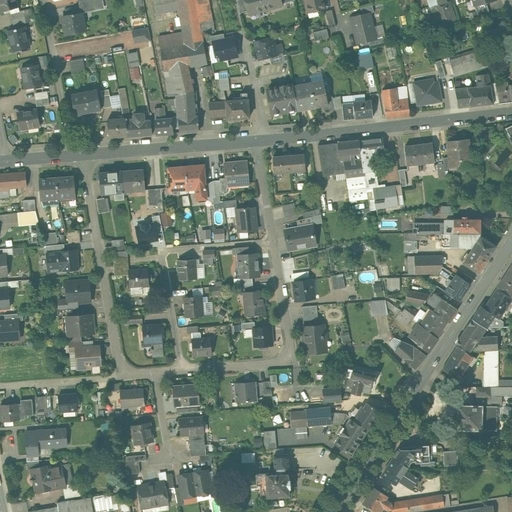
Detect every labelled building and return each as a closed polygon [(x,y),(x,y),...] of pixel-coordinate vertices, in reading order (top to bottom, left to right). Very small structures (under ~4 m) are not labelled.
[(0,0),(0,6),(2,12),(18,7),(15,0),(0,0)] [(91,0),(79,2),(81,12),(93,10),(91,0)] [(102,0),(91,0),(93,10),(104,8),(102,0)] [(154,0),(157,14),(179,10),(177,0),(154,0)] [(196,0),(177,0),(179,10),(183,32),(186,44),(204,41),(203,34),(196,0)] [(209,0),(196,0),(203,34),(215,31),(209,0)] [(245,0),(236,0),(240,13),(249,11),(245,0)] [(259,0),(245,0),(249,11),(249,14),(263,10),(259,0)] [(280,0),(259,0),(263,10),(282,5),(280,0)] [(323,0),(305,0),(308,13),(326,8),(323,0)] [(450,1),(448,2),(446,0),(436,0),(438,5),(436,5),(443,23),(456,20),(450,1)] [(486,3),(475,6),(478,17),(489,14),(486,3)] [(372,4),(360,7),(362,15),(370,13),(374,12),(372,4)] [(332,9),(326,11),(330,28),(336,26),(332,9)] [(23,10),(11,13),(13,19),(25,16),(23,10)] [(82,13),(62,17),(66,35),(86,31),(82,13)] [(362,15),(351,17),(357,43),(369,41),(375,39),(372,26),(373,26),(370,13),(362,15)] [(25,16),(13,19),(14,25),(26,22),(25,16)] [(25,26),(9,30),(14,51),(30,47),(25,26)] [(148,27),(132,30),(135,44),(151,41),(148,27)] [(327,29),(313,32),(315,41),(329,38),(327,29)] [(183,32),(158,37),(160,49),(186,44),(183,32)] [(224,34),(206,37),(207,44),(213,43),(225,40),(224,34)] [(273,37),(255,42),(260,59),(270,57),(277,54),(273,37)] [(386,37),(369,41),(370,46),(387,42),(386,37)] [(225,40),(213,43),(215,52),(218,52),(220,60),(238,56),(234,38),(225,40)] [(186,44),(160,49),(165,71),(189,67),(208,64),(204,41),(186,44)] [(489,46),(449,58),(454,76),(492,64),(489,46)] [(140,65),(137,52),(127,54),(130,67),(140,65)] [(283,53),(277,54),(270,57),(271,64),(285,61),(283,53)] [(374,66),(372,54),(359,56),(361,69),(374,66)] [(46,55),(38,55),(39,67),(46,67),(46,55)] [(83,59),(69,61),(72,75),(86,72),(83,59)] [(446,76),(441,60),(435,62),(440,78),(446,76)] [(37,64),(21,67),(25,88),(41,85),(37,64)] [(213,74),(211,65),(202,67),(204,76),(213,74)] [(131,68),(130,69),(132,79),(141,77),(139,67),(131,68)] [(189,67),(165,71),(166,80),(191,75),(189,67)] [(488,74),(478,75),(479,82),(477,82),(477,86),(468,87),(471,106),(493,104),(488,74)] [(191,75),(166,80),(169,96),(169,106),(170,110),(178,109),(179,117),(197,116),(195,91),(191,75)] [(218,91),(230,90),(228,78),(217,79),(218,91)] [(428,80),(413,82),(418,105),(441,101),(438,82),(429,83),(428,80)] [(324,81),(312,83),(317,107),(328,105),(328,104),(327,99),(324,81)] [(507,82),(496,84),(500,104),(511,102),(511,96),(510,85),(508,85),(507,82)] [(312,83),(294,86),(298,109),(298,110),(316,107),(312,83)] [(286,85),(280,86),(280,87),(267,89),(272,114),(298,109),(294,86),(293,84),(286,86),(286,85)] [(468,87),(455,89),(458,108),(471,106),(468,87)] [(119,89),(122,109),(129,108),(125,88),(119,89)] [(396,88),(382,90),(384,104),(398,103),(396,88)] [(97,90),(72,95),(76,114),(91,111),(91,110),(99,109),(100,110),(101,110),(97,90)] [(48,91),(35,93),(36,100),(49,98),(48,91)] [(241,96),(233,96),(233,99),(226,100),(226,101),(227,117),(227,118),(248,117),(248,92),(241,93),(241,96)] [(109,95),(102,96),(104,109),(111,108),(109,95)] [(49,98),(36,100),(37,106),(50,104),(49,98)] [(336,110),(333,98),(327,99),(328,104),(328,105),(329,111),(336,110)] [(371,100),(354,102),(355,119),(373,117),(371,100)] [(226,101),(210,101),(211,118),(227,117),(226,101)] [(398,103),(384,104),(387,118),(410,116),(410,113),(408,102),(398,103)] [(36,109),(16,113),(19,129),(39,125),(36,109)] [(167,119),(165,109),(154,110),(155,120),(156,135),(173,133),(172,119),(167,119)] [(143,113),(135,114),(133,115),(134,122),(126,123),(128,136),(128,137),(152,135),(151,121),(145,121),(145,114),(143,113)] [(197,116),(179,117),(180,133),(199,131),(197,116)] [(124,118),(108,120),(109,138),(128,136),(126,123),(126,119),(126,118),(124,118)] [(382,138),(359,140),(361,154),(362,159),(364,172),(373,171),(371,154),(384,152),(382,138)] [(468,139),(448,142),(449,157),(451,169),(471,166),(468,139)] [(359,140),(338,143),(339,156),(349,155),(361,154),(359,140)] [(338,143),(319,145),(318,145),(323,177),(346,173),(345,163),(340,164),(339,156),(338,143)] [(432,144),(423,145),(419,145),(421,163),(434,162),(432,143),(432,144)] [(419,145),(414,146),(406,147),(405,147),(407,165),(408,165),(421,163),(419,145)] [(304,154),(273,157),(275,174),(305,171),(304,154)] [(346,178),(350,178),(364,176),(364,172),(362,159),(350,161),(349,155),(339,156),(340,164),(345,163),(346,173),(346,178)] [(245,162),(225,164),(226,179),(226,186),(227,186),(249,184),(248,168),(245,168),(245,162)] [(444,164),(437,165),(438,172),(439,179),(446,178),(445,170),(444,164)] [(204,165),(186,167),(188,189),(196,189),(196,200),(207,199),(205,186),(204,165)] [(186,167),(168,168),(170,191),(180,190),(180,187),(187,187),(187,189),(188,189),(186,167)] [(407,186),(404,169),(399,170),(401,186),(407,186)] [(144,170),(122,172),(124,192),(145,190),(144,170)] [(373,171),(364,172),(364,176),(366,185),(367,191),(373,189),(375,189),(373,171)] [(0,191),(9,191),(9,189),(27,187),(25,172),(0,174),(0,191)] [(122,172),(100,173),(101,194),(114,193),(115,200),(124,200),(124,192),(122,172)] [(74,176),(57,177),(59,199),(76,198),(74,176)] [(367,193),(367,191),(366,185),(364,176),(350,178),(350,186),(351,195),(367,193)] [(57,177),(39,178),(41,200),(59,199),(57,177)] [(375,189),(373,189),(376,209),(398,206),(395,186),(375,189)] [(155,189),(148,189),(150,205),(158,204),(157,200),(156,197),(155,189)] [(368,200),(367,193),(351,195),(347,195),(348,202),(368,200)] [(104,198),(96,199),(99,213),(107,212),(104,198)] [(35,200),(23,200),(24,211),(35,211),(35,200)] [(294,203),(282,206),(285,217),(297,214),(294,203)] [(226,206),(226,216),(234,215),(234,206),(226,206)] [(246,207),(237,208),(239,232),(257,230),(254,207),(246,208),(246,207)] [(320,208),(302,213),(304,219),(311,217),(321,214),(320,208)] [(369,208),(361,209),(362,216),(371,215),(369,208)] [(158,209),(150,209),(151,217),(160,216),(158,209)] [(35,211),(18,213),(19,225),(37,223),(37,221),(38,221),(35,211)] [(304,219),(297,221),(298,228),(311,226),(311,227),(313,226),(311,217),(304,219)] [(480,220),(454,219),(454,226),(454,234),(458,234),(480,234),(480,220)] [(450,225),(413,225),(413,234),(454,234),(454,226),(450,227),(450,225)] [(298,228),(284,230),(288,250),(316,245),(316,244),(314,245),(312,236),(313,236),(313,234),(312,235),(311,227),(311,226),(298,228)] [(199,229),(199,237),(211,237),(210,228),(199,229)] [(224,228),(213,229),(214,240),(225,239),(224,228)] [(80,230),(67,231),(69,244),(81,243),(80,230)] [(496,246),(481,236),(480,234),(458,234),(458,247),(473,248),(488,258),(496,246)] [(416,241),(405,241),(405,252),(416,252),(416,241)] [(249,247),(233,248),(233,255),(238,255),(238,254),(250,253),(249,247)] [(488,258),(473,248),(469,255),(467,253),(463,259),(465,260),(464,263),(479,272),(488,258)] [(78,250),(58,252),(58,258),(61,258),(62,270),(79,269),(78,250)] [(214,250),(203,251),(204,259),(215,258),(214,250)] [(250,253),(238,254),(238,255),(240,278),(253,277),(260,277),(258,253),(250,253)] [(7,255),(0,255),(0,276),(8,275),(7,255)] [(443,255),(415,256),(415,274),(437,273),(438,273),(442,266),(443,255)] [(128,257),(113,257),(114,274),(129,273),(129,271),(128,257)] [(195,259),(178,260),(178,261),(179,279),(179,280),(197,279),(196,278),(195,260),(195,259)] [(442,266),(438,273),(439,273),(448,278),(451,274),(452,272),(442,266)] [(148,269),(129,271),(129,273),(130,287),(143,286),(149,285),(148,269)] [(511,270),(510,269),(502,281),(503,282),(501,284),(500,284),(497,288),(511,296),(511,270)] [(474,279),(464,273),(461,278),(470,284),(474,279)] [(461,278),(456,275),(454,277),(451,274),(448,278),(449,279),(446,284),(448,286),(445,291),(460,301),(471,285),(470,284),(461,278)] [(337,275),(331,276),(334,290),(339,289),(337,278),(337,275)] [(400,278),(387,278),(387,290),(400,290),(400,278)] [(312,279),(293,282),(296,301),(312,299),(311,290),(313,286),(312,279)] [(88,281),(67,283),(69,299),(69,303),(77,302),(90,301),(88,281)] [(381,283),(374,284),(375,292),(382,291),(381,283)] [(240,285),(239,285),(240,293),(244,292),(254,291),(253,284),(240,285)] [(143,286),(130,287),(131,295),(143,293),(143,286)] [(221,287),(209,287),(210,295),(221,294),(221,287)] [(0,307),(10,307),(9,288),(0,289),(0,307)] [(511,296),(497,288),(483,308),(495,316),(503,321),(511,306),(511,296)] [(429,295),(407,290),(405,301),(423,305),(429,295)] [(265,291),(257,292),(256,291),(254,291),(244,292),(244,293),(246,292),(248,314),(246,315),(265,314),(264,299),(265,299),(265,291)] [(458,309),(434,293),(427,303),(436,309),(434,311),(447,320),(449,322),(458,309)] [(194,297),(184,297),(184,298),(185,298),(186,316),(186,317),(203,316),(203,315),(201,297),(202,297),(202,296),(194,297)] [(69,299),(59,300),(60,310),(73,309),(78,309),(77,302),(69,303),(69,299)] [(385,300),(370,301),(372,316),(388,314),(386,306),(385,300)] [(402,312),(385,300),(386,306),(398,314),(395,318),(407,327),(413,320),(402,312)] [(317,305),(302,307),(303,321),(318,319),(317,305)] [(417,314),(406,306),(402,312),(413,320),(417,314)] [(495,316),(483,308),(475,321),(486,327),(487,328),(495,316)] [(434,311),(431,310),(421,325),(423,327),(436,336),(447,320),(434,311)] [(23,313),(5,314),(5,321),(18,320),(18,321),(23,320),(23,313)] [(73,315),(66,316),(68,336),(93,334),(92,313),(73,315)] [(142,315),(124,316),(125,324),(143,322),(142,315)] [(5,321),(0,321),(0,340),(20,339),(18,321),(18,320),(5,321)] [(486,327),(475,321),(466,334),(477,341),(480,337),(486,327)] [(161,325),(143,326),(144,347),(152,346),(153,357),(164,356),(162,342),(163,342),(161,325)] [(324,325),(303,327),(306,354),(326,352),(324,325)] [(255,328),(254,328),(254,329),(255,347),(273,346),(271,326),(255,328)] [(416,326),(408,337),(414,342),(421,330),(416,326)] [(436,336),(423,327),(421,330),(414,342),(429,353),(439,338),(436,336)] [(355,339),(353,330),(344,332),(346,341),(355,339)] [(211,338),(201,339),(201,333),(199,332),(198,332),(192,333),(193,356),(212,354),(211,338)] [(477,341),(466,334),(458,346),(466,351),(471,351),(477,341)] [(501,336),(480,337),(477,341),(471,351),(498,349),(498,341),(501,341),(501,336)] [(419,348),(409,343),(403,341),(395,351),(415,369),(427,355),(419,348)] [(100,346),(76,348),(77,370),(92,368),(92,365),(101,364),(100,346)] [(458,346),(443,369),(458,379),(474,356),(466,351),(458,346)] [(484,352),(484,387),(490,387),(498,387),(498,380),(498,351),(484,352)] [(377,374),(353,368),(347,369),(345,376),(347,377),(345,387),(353,388),(352,392),(360,394),(361,391),(370,393),(372,384),(374,385),(377,374)] [(254,381),(236,383),(237,402),(256,401),(254,381)] [(270,381),(263,382),(264,394),(272,393),(270,381)] [(198,385),(174,386),(175,407),(177,407),(189,406),(199,405),(198,385)] [(511,386),(498,387),(490,387),(490,395),(511,395),(511,386)] [(341,388),(323,389),(324,402),(342,400),(341,388)] [(143,389),(120,391),(122,407),(144,405),(143,389)] [(76,394),(59,395),(60,412),(77,410),(76,394)] [(21,404),(18,404),(18,403),(1,405),(2,422),(19,420),(19,419),(26,419),(25,416),(34,415),(32,399),(21,400),(21,404)] [(364,407),(362,406),(355,415),(357,416),(355,420),(368,429),(380,411),(367,402),(364,407)] [(497,406),(462,405),(460,403),(456,407),(458,409),(458,414),(457,414),(457,421),(458,421),(457,430),(496,430),(497,406)] [(332,424),(331,407),(307,410),(308,426),(332,424)] [(307,410),(290,412),(291,428),(308,426),(307,410)] [(203,418),(180,419),(181,435),(189,435),(204,434),(203,418)] [(368,429),(351,418),(351,419),(352,420),(347,427),(346,426),(335,443),(352,454),(368,429)] [(150,423),(132,426),(136,445),(153,442),(150,423)] [(291,428),(280,429),(281,446),(292,445),(291,428)] [(66,429),(27,432),(27,431),(26,431),(28,455),(28,456),(38,455),(39,455),(38,446),(44,445),(44,447),(45,447),(45,445),(53,445),(54,447),(54,445),(67,444),(67,446),(68,446),(66,429)] [(274,429),(262,430),(263,442),(275,441),(274,429)] [(204,434),(189,435),(191,450),(205,449),(204,434)] [(429,445),(404,446),(401,449),(399,448),(393,457),(408,466),(411,461),(416,460),(416,462),(421,461),(421,463),(430,462),(429,445)] [(290,453),(271,455),(273,471),(291,470),(290,453)] [(408,466),(393,457),(381,475),(396,484),(398,481),(411,489),(418,479),(416,478),(417,476),(415,475),(415,474),(414,474),(413,474),(412,474),(411,475),(405,470),(408,466)] [(39,461),(27,462),(29,470),(31,470),(40,468),(39,461)] [(47,468),(47,466),(40,468),(31,470),(33,480),(36,479),(39,492),(49,490),(49,488),(73,483),(69,463),(47,468)] [(207,470),(193,473),(197,495),(211,493),(207,470)] [(193,473),(179,475),(181,487),(183,498),(197,495),(193,473)] [(289,473),(266,474),(267,484),(260,485),(260,497),(290,496),(289,473)] [(175,487),(172,474),(166,475),(169,488),(175,487)] [(164,483),(156,485),(159,504),(168,502),(164,483)] [(156,485),(147,486),(151,505),(159,504),(156,485)] [(147,486),(139,488),(142,507),(151,505),(147,486)] [(183,498),(181,487),(175,488),(178,506),(185,505),(183,498)] [(388,496),(374,487),(363,503),(376,511),(392,511),(391,503),(386,499),(388,496)] [(101,495),(91,497),(93,511),(103,511),(104,511),(101,495)] [(409,511),(445,507),(443,495),(391,503),(392,511),(409,511)] [(93,511),(91,497),(75,500),(74,499),(57,502),(58,507),(58,511),(93,511)]
